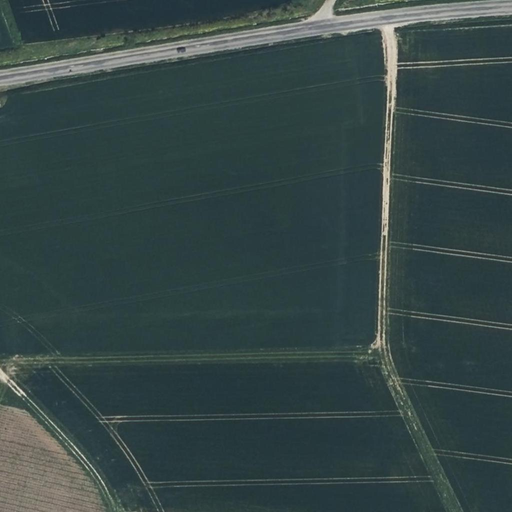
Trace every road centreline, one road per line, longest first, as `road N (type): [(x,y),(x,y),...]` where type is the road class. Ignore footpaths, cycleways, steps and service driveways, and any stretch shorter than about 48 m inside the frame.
road 1 (track): [(456,511),(382,353),(393,17)]
road 2 (track): [(382,353),(0,361)]
road 3 (secondary): [(0,78),(315,26)]
road 4 (secondary): [(315,26),(511,6)]
road 5 (track): [(119,511),(106,482),(0,371)]
